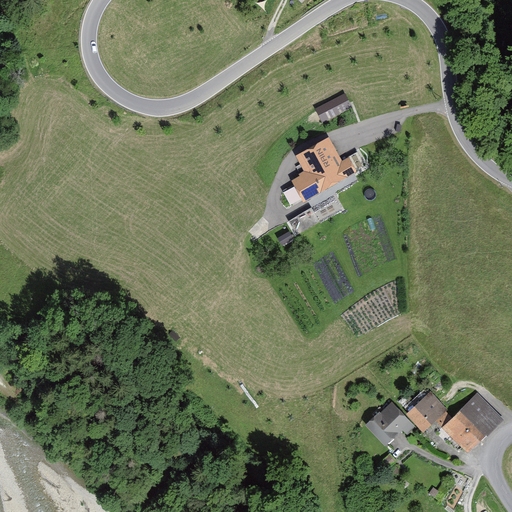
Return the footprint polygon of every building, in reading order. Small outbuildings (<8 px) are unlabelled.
[(341,97),(319,107),(325,119),(346,110),(341,97)] [(290,179),(303,202),(358,172),(349,156),(342,160),(331,140),(297,159),(304,172),(290,179)] [(311,209),(296,217),(304,231),(319,223),(311,209)] [(436,393),(412,412),(426,430),(450,411),(436,393)] [(504,421),(478,395),(447,427),(473,452),(504,421)] [(418,425),(397,401),(372,422),(394,446),(418,425)] [(392,453),(383,463),(391,470),(400,461),(392,453)]
